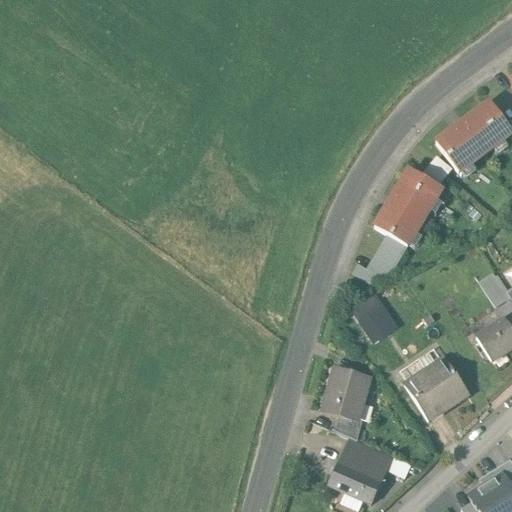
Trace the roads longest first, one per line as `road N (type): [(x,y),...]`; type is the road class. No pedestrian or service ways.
road 1 (tertiary): [(255,511),(357,191),(425,104),(511,36)]
road 2 (residential): [(511,420),(412,511)]
